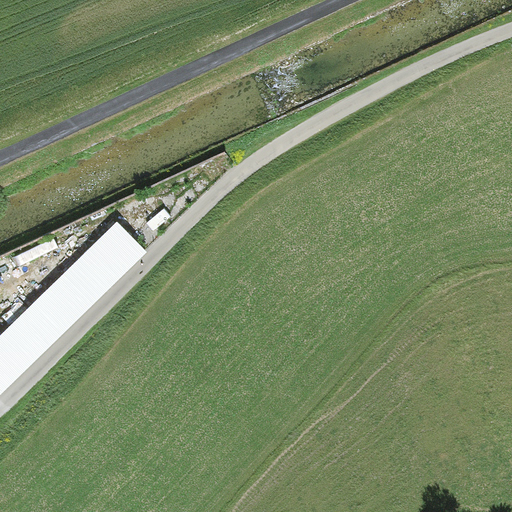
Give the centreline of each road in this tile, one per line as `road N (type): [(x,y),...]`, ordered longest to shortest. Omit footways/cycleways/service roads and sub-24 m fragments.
road 1 (unclassified): [(342,0),(0,162)]
road 2 (track): [(511,37),(270,157)]
